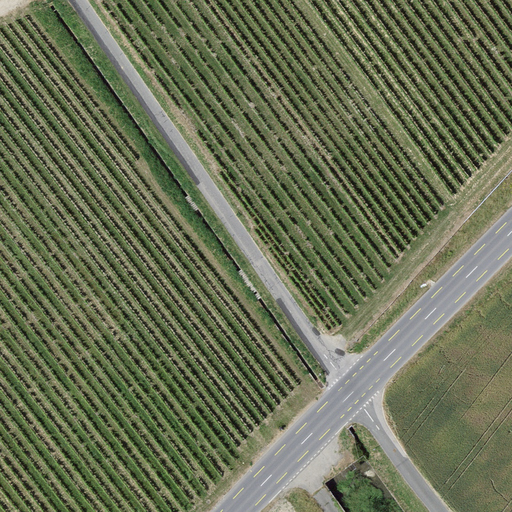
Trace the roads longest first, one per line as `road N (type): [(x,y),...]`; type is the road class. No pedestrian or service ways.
road 1 (residential): [(77,0),(353,394)]
road 2 (secondary): [(353,394),(511,234)]
road 3 (secondary): [(241,511),(353,394)]
road 4 (track): [(440,511),(353,394)]
